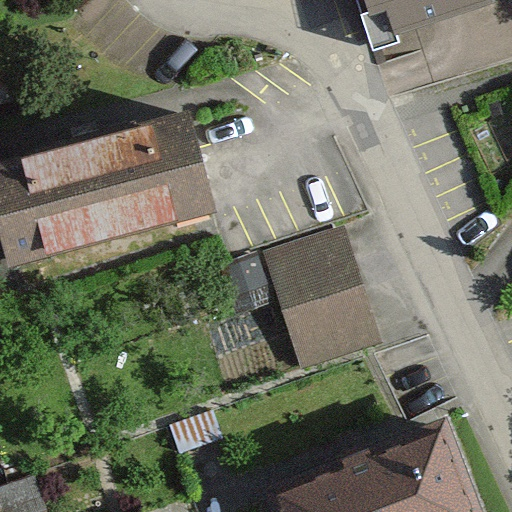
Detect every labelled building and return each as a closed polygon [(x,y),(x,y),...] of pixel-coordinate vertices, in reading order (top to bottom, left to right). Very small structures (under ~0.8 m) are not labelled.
[(358,0),(367,30),(468,0),(358,0)] [(0,146),(0,254),(200,201),(173,101),(0,146)] [(261,255),(301,368),(380,341),(340,227),(261,255)] [(268,485),(278,511),(472,511),(438,421),(268,485)] [(45,470),(0,481),(0,511),(30,511),(55,506),(45,470)]
